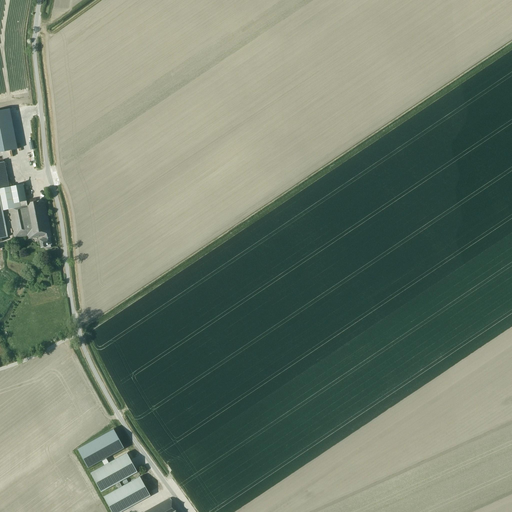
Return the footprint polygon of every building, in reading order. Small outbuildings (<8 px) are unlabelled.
[(0,152),(18,149),(10,109),(0,110),(0,152)] [(27,206),(9,209),(10,217),(14,238),(27,236),(28,239),(44,236),(44,238),(39,239),(41,248),(46,247),(47,248),(47,249),(51,248),(51,247),(51,244),(50,237),(51,237),(50,229),(45,203),(27,206)] [(113,429),(77,449),(88,468),(101,461),(104,466),(109,463),(106,458),(124,448),(113,429)] [(122,487),(119,482),(136,472),(126,453),(109,463),(104,466),(91,473),(101,491),(114,484),(117,489),(104,497),(112,511),(119,511),(150,496),(139,477),(122,487)] [(144,511),(178,511),(170,498),(144,511)]
